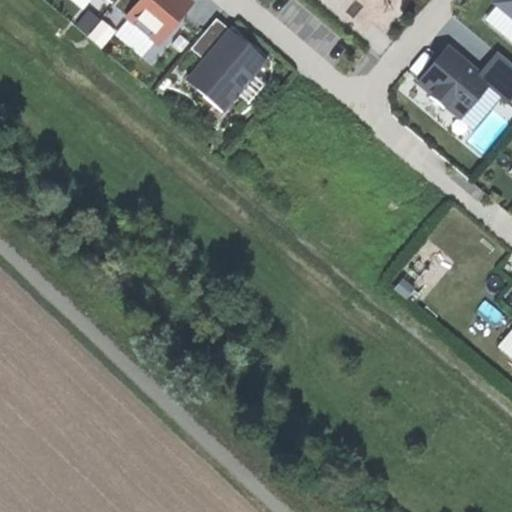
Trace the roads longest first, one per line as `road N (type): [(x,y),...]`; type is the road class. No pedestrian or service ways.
road 1 (residential): [(511,231),(352,99)]
road 2 (residential): [(352,99),(240,0)]
road 3 (residential): [(352,99),(439,0)]
